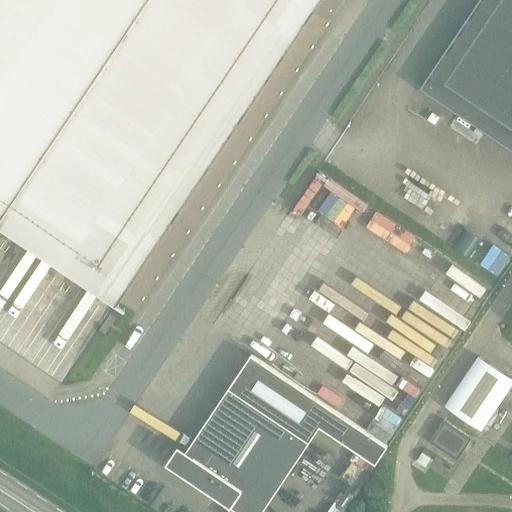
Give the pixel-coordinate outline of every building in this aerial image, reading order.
[(0,0),(0,227),(117,305),(321,0),(0,0)] [(511,0),(477,0),(417,88),(511,151),(511,0)] [(482,262),(497,273),(510,254),(494,243),(482,262)] [(174,470),(236,511),(262,511),(309,442),(213,378),(251,322),(232,310),(140,447),(174,470)] [(511,384),(511,379),(478,356),(444,406),(481,431),(511,384)] [(340,396),(335,407),(349,414),(355,404),(340,396)] [(443,420),(429,442),(456,460),(471,438),(443,420)]
